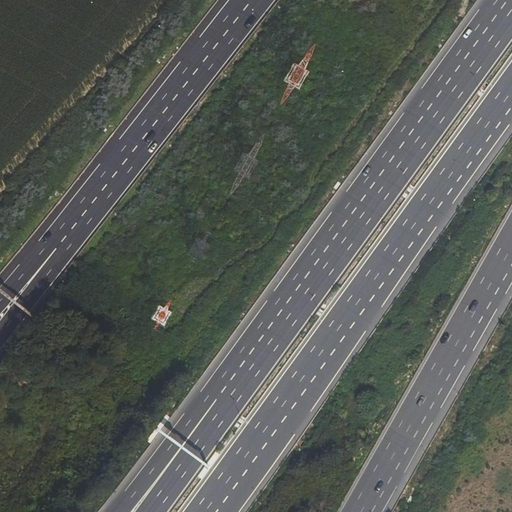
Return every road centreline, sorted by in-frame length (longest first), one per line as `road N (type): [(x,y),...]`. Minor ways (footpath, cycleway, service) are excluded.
road 1 (motorway): [(207,511),(511,91)]
road 2 (motorway): [(511,2),(220,402)]
road 3 (motorway): [(249,0),(57,243)]
road 4 (motorway): [(363,511),(511,252)]
road 5 (motorway): [(220,402),(119,511)]
road 6 (motorway): [(220,402),(153,511)]
